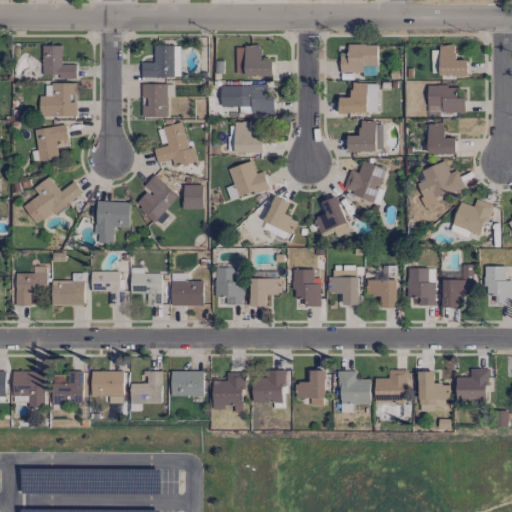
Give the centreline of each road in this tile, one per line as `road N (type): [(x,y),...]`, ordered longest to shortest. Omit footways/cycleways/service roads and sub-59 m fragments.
road 1 (residential): [(0,342),(511,342)]
road 2 (tertiary): [(0,16),(511,16)]
road 3 (residential): [(110,161),(111,0)]
road 4 (residential): [(306,16),(310,165)]
road 5 (residential): [(501,16),(502,162)]
